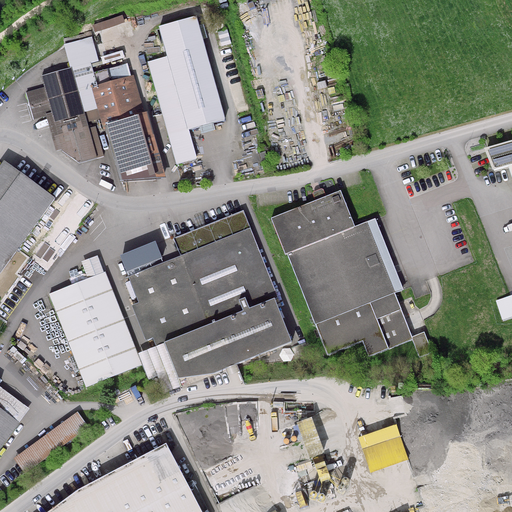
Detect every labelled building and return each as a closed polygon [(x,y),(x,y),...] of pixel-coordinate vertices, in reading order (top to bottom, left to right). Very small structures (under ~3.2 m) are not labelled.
[(224,115),(195,16),(160,26),(169,55),(149,61),(178,161),(196,156),(187,126),(224,115)] [(92,67),(124,58),(122,51),(100,57),(101,61),(99,61),(91,37),(64,45),(70,66),(85,121),(100,117),(103,126),(105,125),(145,113),(134,76),(131,75),(127,63),(93,73),(92,67)] [(85,121),(70,66),(43,75),(47,86),(27,92),(31,107),(35,118),(51,113),(59,139),(62,149),(80,163),(103,157),(96,127),(87,130),(85,121)] [(138,178),(166,175),(148,112),(145,113),(105,125),(120,180),(138,178)] [(511,143),(489,150),(496,171),(510,168),(511,174),(511,143)] [(7,162),(0,171),(0,277),(58,197),(7,162)] [(344,192),(275,219),(329,356),(363,343),(369,358),(414,342),(412,339),(403,312),(405,311),(399,294),(407,291),(379,219),(358,227),(344,192)] [(277,293),(243,210),(175,237),(182,253),(130,275),(141,302),(133,305),(147,337),(153,335),(156,344),(165,341),(183,385),(292,341),(273,295),(277,293)] [(139,362),(104,273),(52,294),(87,382),(139,362)] [(412,339),(414,342),(419,359),(433,354),(426,334),(412,339)] [(0,443),(27,407),(0,386),(0,443)] [(14,456),(25,473),(90,428),(78,411),(14,456)] [(311,417),(297,422),(311,457),(325,452),(311,417)] [(397,425),(358,438),(370,472),(409,460),(397,425)] [(200,511),(166,443),(78,488),(44,511),(200,511)] [(323,456),(313,460),(321,482),(331,478),(323,456)] [(304,490),(295,493),(300,508),(309,505),(304,490)]
